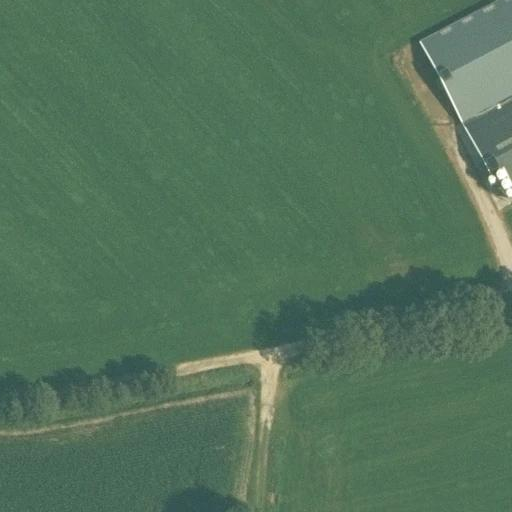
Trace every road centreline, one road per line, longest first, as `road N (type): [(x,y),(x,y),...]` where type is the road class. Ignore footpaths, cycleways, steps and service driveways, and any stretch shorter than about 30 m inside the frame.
road 1 (track): [(511,305),(271,356),(0,397)]
road 2 (track): [(271,356),(262,511)]
